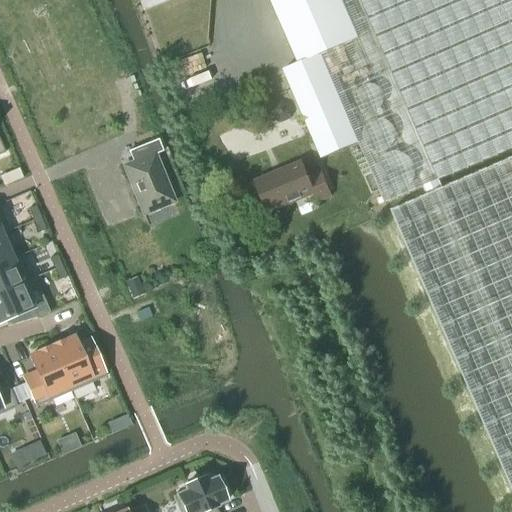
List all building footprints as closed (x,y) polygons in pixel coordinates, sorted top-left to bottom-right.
[(511,0),(269,0),(278,18),(289,44),(297,64),(320,54),(359,142),(385,203),(423,187),(439,180),(511,147),(511,0)] [(297,64),(282,70),(320,158),(359,142),(320,54),(297,64)] [(287,119),(290,112),(287,105),(280,102),(273,104),(270,112),(273,119),(280,122),(287,119)] [(173,202),(154,154),(162,151),(157,139),(127,151),(132,162),(123,166),(143,214),(173,202)] [(427,196),(391,211),(511,488),(511,158),(443,189),(439,180),(423,187),(427,196)] [(268,213),(312,194),(316,201),(330,195),(321,173),(308,179),(300,162),(255,181),(268,213)] [(33,220),(40,217),(35,205),(28,208),(33,220)] [(0,234),(9,231),(0,208),(0,234)] [(38,232),(45,229),(40,217),(33,220),(38,232)] [(10,232),(9,231),(0,234),(0,263),(20,255),(20,254),(11,258),(1,235),(10,232)] [(0,292),(31,279),(20,255),(0,263),(0,292)] [(61,266),(57,255),(49,258),(54,269),(61,266)] [(66,277),(61,266),(54,269),(59,280),(66,277)] [(0,292),(0,322),(33,308),(22,284),(31,280),(31,279),(0,292)] [(137,279),(125,284),(131,298),(143,293),(137,279)] [(73,337),(51,346),(70,391),(105,376),(91,344),(78,349),(73,337)] [(70,391),(51,346),(29,356),(38,377),(25,382),(35,406),(70,391)] [(0,413),(16,406),(5,382),(0,384),(0,413)] [(127,415),(119,418),(124,428),(131,425),(127,415)] [(73,433),(55,441),(60,453),(61,455),(79,448),(78,445),(73,433)] [(38,441),(24,447),(30,461),(44,455),(38,441)] [(223,497),(227,495),(221,480),(217,482),(215,478),(206,481),(204,477),(183,486),(185,491),(172,496),(178,511),(216,511),(214,506),(225,501),(223,497)]
